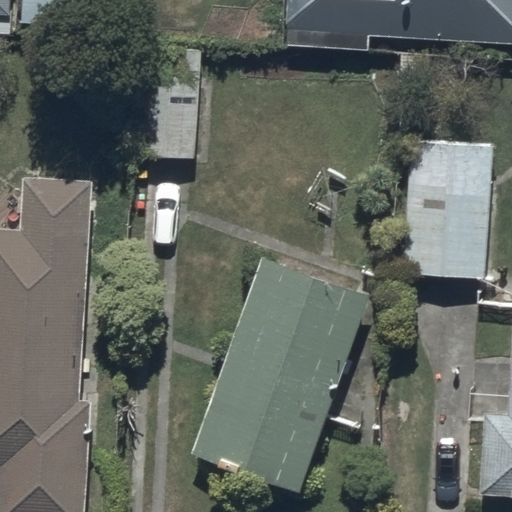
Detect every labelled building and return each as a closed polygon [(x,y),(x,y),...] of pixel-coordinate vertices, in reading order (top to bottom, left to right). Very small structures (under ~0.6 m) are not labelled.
[(0,0),(0,12),(11,13),(12,0),(0,0)] [(24,0),(24,16),(83,18),(83,0),(24,0)] [(511,0),(287,0),(287,47),(369,49),(369,38),(511,42),(511,0)] [(144,50),(137,155),(193,158),(198,53),(144,50)] [(410,146),(406,276),(484,278),(488,148),(410,146)] [(85,511),(88,400),(79,400),(85,180),(24,179),(23,231),(0,230),(0,511),(85,511)] [(261,257),(190,454),(297,493),(369,296),(261,257)] [(511,307),(507,410),(483,409),(479,492),(511,493),(511,307)]
